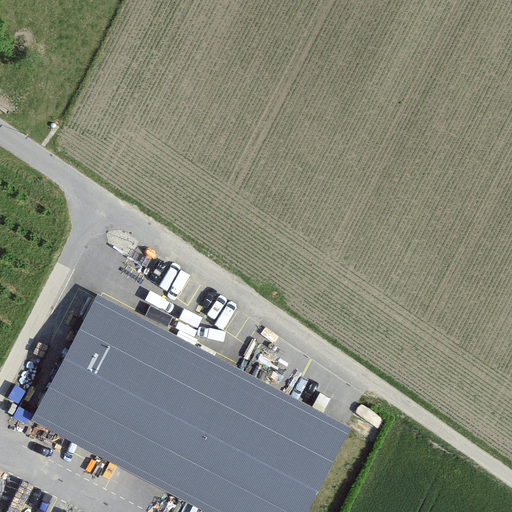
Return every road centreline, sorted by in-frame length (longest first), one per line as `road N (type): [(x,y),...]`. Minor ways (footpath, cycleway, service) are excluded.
road 1 (track): [(101,194),(511,480)]
road 2 (residential): [(0,125),(101,194)]
